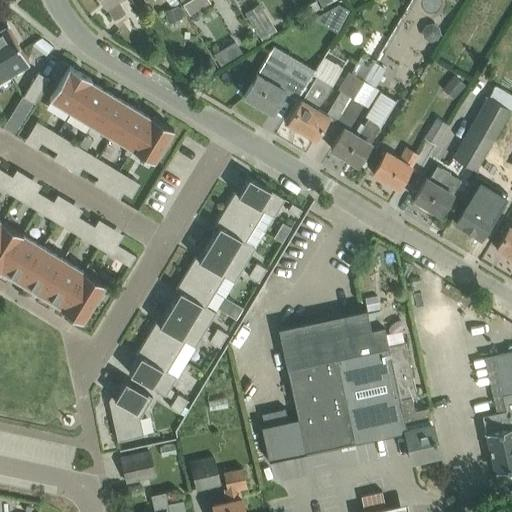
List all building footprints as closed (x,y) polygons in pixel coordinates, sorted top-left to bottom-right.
[(101,0),(105,6),(106,5),(114,19),(125,12),(117,0),(101,0)] [(210,0),(181,0),(190,13),(211,1),(210,0)] [(338,4),(313,18),(336,31),(348,9),(338,4)] [(178,6),(164,11),(168,23),(183,18),(178,6)] [(277,32),(274,28),(275,27),(262,6),(246,16),(262,41),(277,32)] [(7,23),(0,27),(0,58),(9,73),(29,61),(7,23)] [(221,49),(213,53),(220,65),(227,61),(221,49)] [(336,88),(352,97),(374,60),(366,55),(364,59),(359,56),(350,72),(347,70),(336,88)] [(0,78),(9,73),(0,58),(0,78)] [(282,74),(302,87),(311,73),(311,72),(309,71),(313,65),(306,60),(302,66),(291,59),(282,74)] [(244,95),(272,112),(285,89),(272,81),(279,69),(265,60),(244,95)] [(374,60),(352,97),(366,106),(377,88),(374,86),(385,68),(373,61),(374,60)] [(71,111),(91,78),(70,65),(50,98),(71,111)] [(34,102),(49,78),(38,72),(24,96),(34,102)] [(288,122),(315,138),(329,114),(317,107),(323,96),(326,98),(334,85),(316,74),(288,122)] [(441,88),(452,98),(464,84),(453,74),(441,88)] [(91,78),(71,111),(91,123),(110,92),(90,80),(92,78),(91,78)] [(511,93),(496,84),(488,97),(509,109),(511,104),(511,93)] [(131,105),(110,92),(91,123),(112,135),(131,105)] [(451,157),(474,169),(509,109),(488,97),(486,96),(451,157)] [(131,105),(112,135),(133,148),(152,115),(150,117),(131,105)] [(152,115),(133,148),(154,161),(158,154),(161,156),(170,142),(166,140),(174,128),(152,115)] [(423,136),(436,144),(448,123),(436,116),(423,136)] [(331,147),(357,163),(369,143),(380,125),(367,117),(356,135),(343,127),(331,147)] [(49,127),(41,141),(49,146),(58,133),(49,127)] [(58,133),(49,146),(58,151),(66,138),(58,133)] [(373,172),(398,188),(411,166),(412,166),(420,154),(407,147),(400,159),(386,150),(373,172)] [(82,166),(90,171),(99,158),(90,152),(82,166)] [(90,171),(99,176),(107,163),(99,158),(90,171)] [(414,197),(440,213),(461,179),(438,166),(430,180),(426,178),(414,197)] [(4,170),(0,177),(0,186),(4,189),(13,176),(4,170)] [(274,216),(285,198),(249,176),(239,192),(236,190),(225,207),(255,225),(264,210),(274,216)] [(131,177),(123,191),(131,196),(140,182),(131,177)] [(37,190),(28,204),(37,209),(45,195),(37,190)] [(45,195),(37,209),(46,214),(54,201),(45,195)] [(493,216),(500,204),(490,197),(482,210),(468,201),(455,222),(481,237),(493,216)] [(292,202),(288,209),(298,215),(302,208),(292,202)] [(255,225),(225,207),(215,224),(218,226),(209,242),(245,264),(255,246),(246,240),(255,225)] [(78,215),(69,229),(78,234),(86,220),(78,215)] [(0,269),(22,233),(2,220),(0,223),(0,269)] [(86,220),(78,234),(87,239),(95,225),(86,220)] [(496,246),(511,256),(511,227),(509,225),(496,246)] [(1,269),(21,281),(43,245),(22,233),(0,269),(0,271),(1,269)] [(245,264),(209,242),(200,257),(196,255),(186,272),(215,290),(224,275),(234,281),(245,264)] [(117,243),(111,254),(129,265),(136,254),(117,243)] [(21,281),(42,294),(63,258),(43,245),(21,281)] [(84,270),(63,258),(42,294),(61,306),(60,308),(61,308),(84,270)] [(266,268),(256,262),(252,268),(263,274),(266,268)] [(252,268),(248,275),(259,281),(263,274),(252,268)] [(84,270),(61,308),(82,321),(95,300),(98,302),(107,289),(103,287),(105,283),(84,270)] [(215,290),(186,272),(175,289),(179,291),(169,307),(205,329),(216,311),(206,305),(215,290)] [(243,307),(232,301),(225,312),(236,319),(243,307)] [(205,329),(169,307),(160,322),(157,320),(146,337),(176,355),(185,340),(195,346),(205,329)] [(366,308),(279,327),(287,368),(388,346),(384,326),(371,328),(366,308)] [(227,333),(217,327),(213,333),(223,340),(227,333)] [(223,340),(213,333),(209,340),(219,346),(223,340)] [(176,355),(146,337),(136,354),(139,357),(130,373),(166,394),(177,376),(167,370),(176,355)] [(388,346),(287,368),(298,417),(305,451),(405,430),(398,402),(411,399),(417,398),(405,342),(388,346)] [(151,396),(125,380),(115,396),(112,394),(109,399),(117,440),(143,434),(139,415),(151,396)] [(505,410),(482,415),(498,482),(511,479),(511,391),(500,394),(505,410)] [(178,392),(174,399),(184,405),(188,399),(178,392)] [(184,405),(174,399),(170,406),(180,412),(184,405)] [(411,399),(398,402),(405,430),(412,460),(440,453),(429,406),(413,410),(411,399)] [(264,424),(261,425),(269,459),(305,451),(298,417),(288,419),(285,407),(262,412),(264,424)] [(121,456),(127,481),(154,475),(148,450),(121,456)] [(188,461),(195,491),(219,485),(213,456),(188,461)] [(226,487),(224,488),(227,500),(213,503),(214,511),(244,511),(242,497),(240,497),(238,488),(247,486),(243,467),(223,472),(226,487)] [(382,491),(362,495),(365,509),(385,504),(382,491)] [(185,511),(183,499),(167,502),(165,492),(152,495),(155,511),(185,511)]
